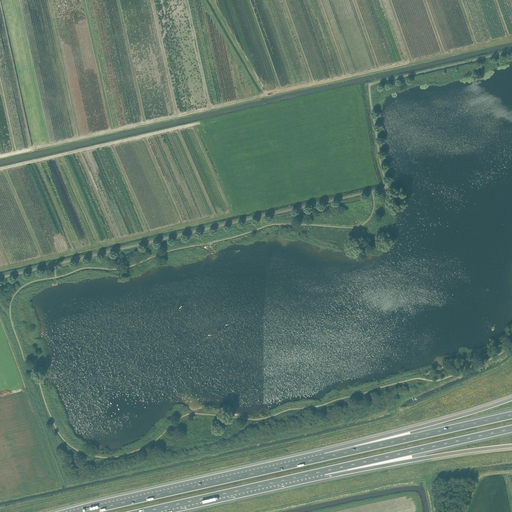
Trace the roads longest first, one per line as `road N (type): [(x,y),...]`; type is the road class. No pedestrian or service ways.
road 1 (motorway): [(325,456),(82,511)]
road 2 (motorway): [(511,399),(325,456)]
road 3 (motorway): [(322,471),(511,428)]
road 4 (motorway): [(511,414),(325,456)]
road 5 (motorway): [(322,471),(511,447)]
road 6 (motorway): [(144,511),(322,471)]
